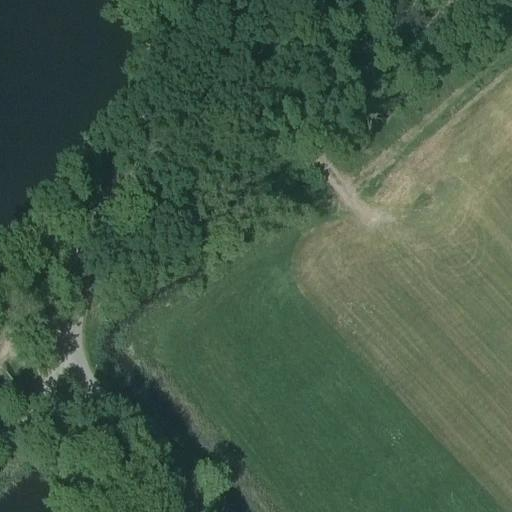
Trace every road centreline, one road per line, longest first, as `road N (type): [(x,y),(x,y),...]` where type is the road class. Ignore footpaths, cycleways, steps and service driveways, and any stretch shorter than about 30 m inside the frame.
road 1 (track): [(511,49),(365,180),(352,182),(326,167),(220,0)]
road 2 (unclassified): [(207,0),(200,46),(100,244),(75,303),(72,333)]
road 3 (unclassified): [(106,411),(187,511)]
